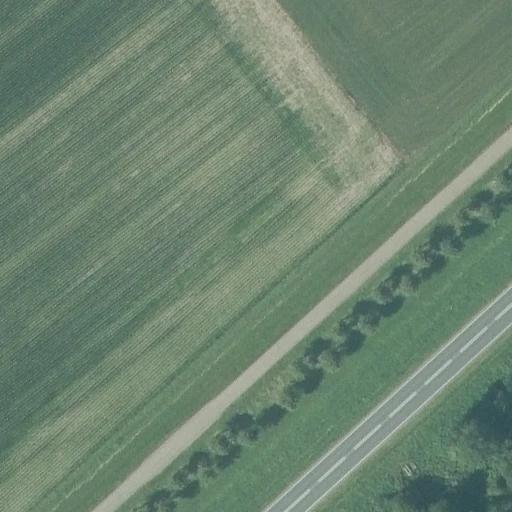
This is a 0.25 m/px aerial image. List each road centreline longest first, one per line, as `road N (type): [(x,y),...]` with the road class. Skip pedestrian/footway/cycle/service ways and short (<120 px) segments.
road 1 (unclassified): [(102,511),(511,135)]
road 2 (trunk): [(273,511),(511,295)]
